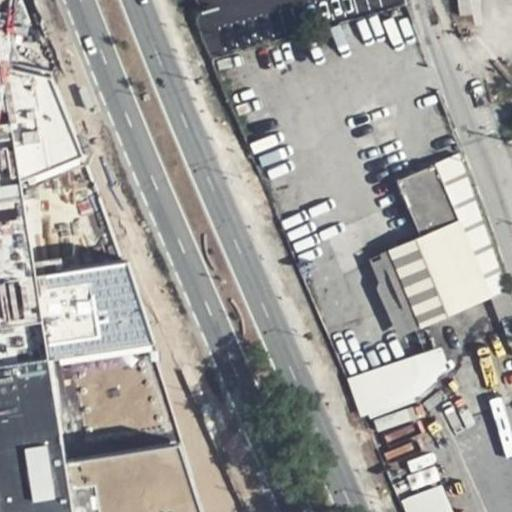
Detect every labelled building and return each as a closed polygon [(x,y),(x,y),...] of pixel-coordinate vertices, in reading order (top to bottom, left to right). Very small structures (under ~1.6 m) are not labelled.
[(448,0),(449,14),(479,12),(478,0),(448,0)] [(0,511),(202,511),(59,69),(0,55),(0,511)] [(492,208),(468,150),(428,166),(454,224),(492,208)] [(454,224),(428,166),(391,181),(416,240),(454,224)] [(511,269),(496,217),(492,208),(454,224),(416,240),(412,242),(445,317),(511,295),(511,269)] [(444,345),(350,374),(362,412),(456,383),(444,345)]
